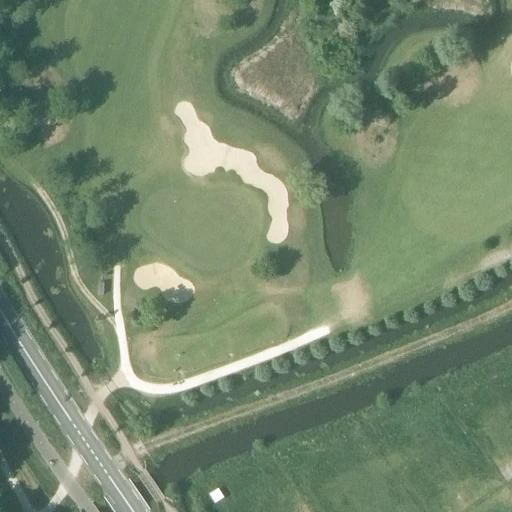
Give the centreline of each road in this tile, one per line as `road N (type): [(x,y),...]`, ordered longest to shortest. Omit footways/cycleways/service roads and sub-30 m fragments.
road 1 (track): [(511,301),(103,470)]
road 2 (unknown): [(169,511),(93,401),(0,239)]
road 3 (tertiary): [(131,511),(0,309)]
